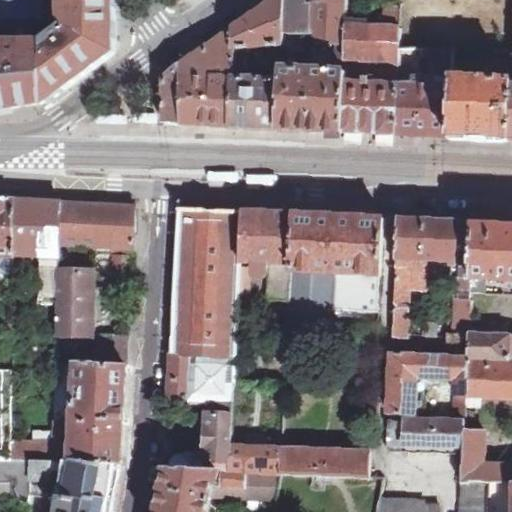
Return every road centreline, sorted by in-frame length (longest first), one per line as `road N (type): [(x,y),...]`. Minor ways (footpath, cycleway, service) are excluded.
road 1 (tertiary): [(158,187),(511,194)]
road 2 (residential): [(158,187),(135,511)]
road 3 (tertiary): [(19,181),(158,187)]
road 4 (residential): [(163,45),(52,128)]
